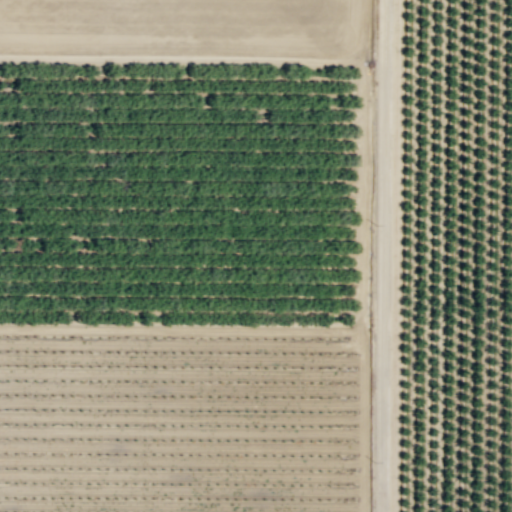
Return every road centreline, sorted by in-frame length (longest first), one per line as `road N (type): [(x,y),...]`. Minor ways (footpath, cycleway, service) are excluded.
road 1 (track): [(370,511),(366,0)]
road 2 (track): [(382,511),(385,0)]
road 3 (track): [(371,328),(0,327)]
road 4 (track): [(368,59),(0,57)]
